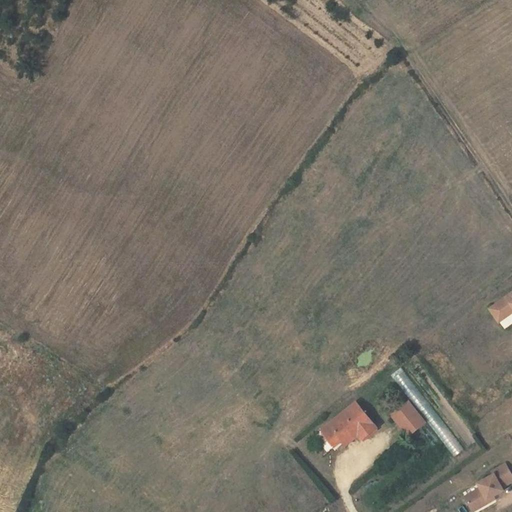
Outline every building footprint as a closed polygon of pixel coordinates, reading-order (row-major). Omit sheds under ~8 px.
[(511,290),(495,303),(500,309),(504,316),(511,310),(511,290)] [(495,303),(489,307),(494,314),(500,309),(495,303)] [(500,309),(494,314),(498,320),(504,316),(500,309)] [(416,364),(408,369),(418,383),(426,378),(416,364)] [(409,402),(392,415),(409,435),(425,422),(409,402)] [(377,428),(357,403),(323,430),(335,445),(341,440),(355,430),(359,435),(363,439),(377,428)] [(455,457),(463,451),(447,428),(438,434),(455,457)] [(347,446),(359,435),(355,430),(341,440),(347,446)] [(511,476),(503,462),(490,470),(492,473),(477,482),(479,487),(463,496),(469,506),(476,502),(479,506),(488,501),(487,498),(492,495),(502,489),(500,486),(511,478),(511,476)] [(476,502),(469,506),(472,510),(479,506),(476,502)]
